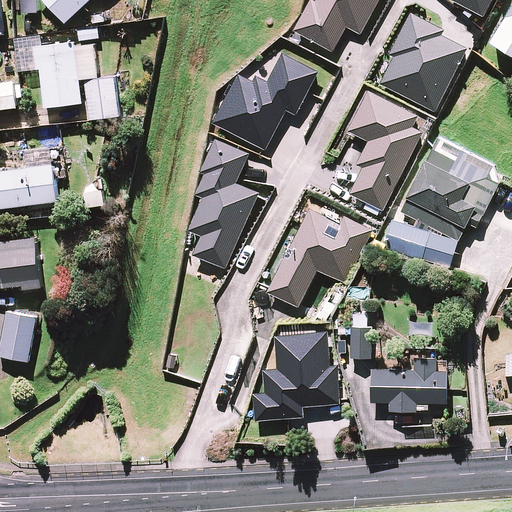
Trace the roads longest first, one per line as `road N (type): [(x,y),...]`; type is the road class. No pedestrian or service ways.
road 1 (residential): [(174,489),(237,338),(232,298),(397,0)]
road 2 (tertiary): [(174,489),(511,469)]
road 3 (tertiary): [(0,498),(174,489)]
